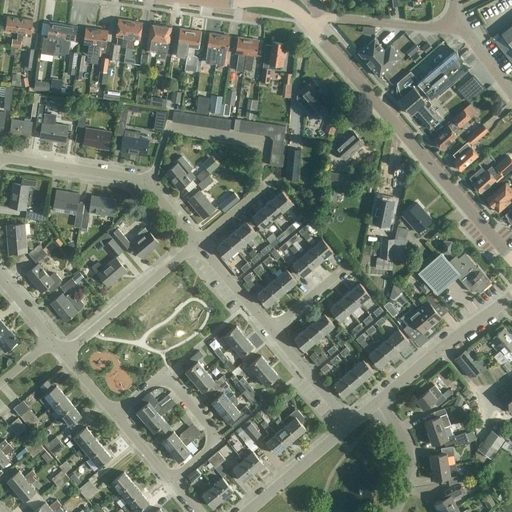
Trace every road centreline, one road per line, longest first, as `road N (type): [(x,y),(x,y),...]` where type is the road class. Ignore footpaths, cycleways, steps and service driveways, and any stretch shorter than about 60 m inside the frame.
road 1 (tertiary): [(511,260),(313,28)]
road 2 (residential): [(171,482),(218,439),(175,388),(163,374),(114,415)]
road 3 (residential): [(255,194),(263,142),(168,128),(148,186)]
road 4 (residential): [(63,355),(196,243)]
road 5 (unclassified): [(375,403),(511,296)]
road 6 (residential): [(148,186),(0,157)]
road 7 (unclassified): [(457,20),(424,28),(322,20)]
road 8 (unclassified): [(248,511),(350,425)]
road 9 (residential): [(350,425),(270,329)]
road 10 (residential): [(390,511),(408,453),(375,403)]
